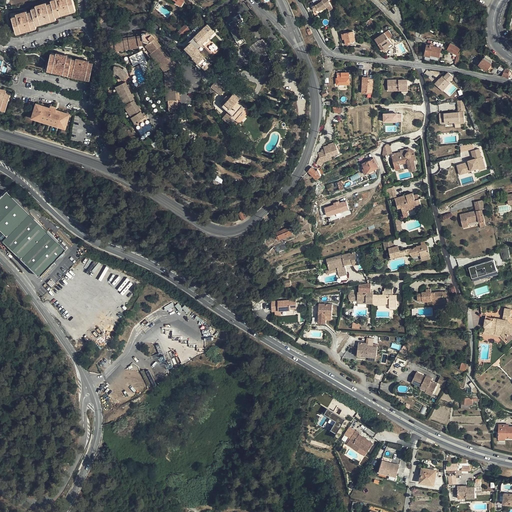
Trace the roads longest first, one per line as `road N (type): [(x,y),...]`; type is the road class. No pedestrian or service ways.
road 1 (primary): [(37,195),(85,236),(169,277),(419,429),(511,462)]
road 2 (tertiary): [(103,167),(203,225),(238,229),(291,183),(306,153),(315,102),(304,57)]
road 3 (residential): [(470,376),(469,310),(438,219),(417,64)]
road 4 (tertiary): [(0,489),(31,502),(59,494),(82,443),(83,400),(91,391)]
road 5 (residential): [(80,0),(98,56),(91,100),(103,167)]
road 6 (secondary): [(0,256),(91,391)]
road 7 (residential): [(417,64),(333,55),(298,0)]
road 8 (secondary): [(91,391),(96,435),(62,511)]
